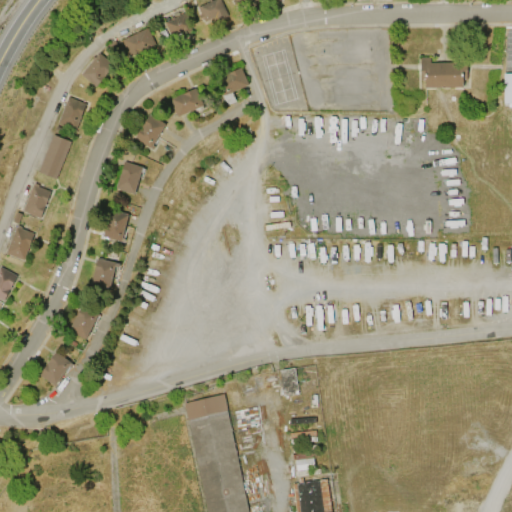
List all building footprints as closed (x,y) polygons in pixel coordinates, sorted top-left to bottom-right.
[(211,0),(197,7),(204,22),(219,14),(220,18),(227,15),(219,0),(211,0)] [(163,22),(169,34),(182,28),(184,33),(195,28),(187,11),(163,22)] [(121,40),(129,57),(155,44),(146,27),(121,40)] [(80,75),(95,86),(113,63),(99,52),(80,75)] [(430,62),(460,61),(461,87),(424,87),(424,79),(421,79),(420,56),(430,56),(430,62)] [(226,106),(215,77),(240,67),(247,84),(232,90),(236,102),(226,106)] [(511,73),(502,73),(502,103),(511,103),(511,73)] [(204,105),(202,105),(204,109),(200,110),(199,107),(177,117),(169,99),(196,87),(204,105)] [(57,123),(75,130),(85,103),(68,96),(57,123)] [(135,138),(149,114),(165,124),(151,147),(135,138)] [(53,134),(37,172),(55,179),(70,141),(53,134)] [(116,188),(124,162),(142,167),(134,193),(116,188)] [(33,181),(21,210),(39,217),(50,191),(38,186),(38,184),(33,181)] [(123,242),(103,237),(109,210),(128,214),(122,237),(124,238),(123,242)] [(16,224),(5,252),(22,259),(33,233),(20,228),(21,226),(16,224)] [(96,265),(97,259),(120,264),(119,267),(114,266),(109,289),(91,285),(96,265)] [(0,298),(0,267),(16,276),(3,300),(0,298)] [(68,331),(82,306),(98,314),(84,340),(68,331)] [(55,386),(40,374),(57,352),(73,365),(71,367),(70,366),(55,386)] [(278,370),(293,368),(297,394),(282,396),(278,370)] [(206,511),(184,403),(222,393),(246,511),(206,511)] [(313,468),(312,458),(303,459),(303,468),(313,468)] [(299,511),(295,483),(318,480),(322,511),(330,511),(299,511)]
